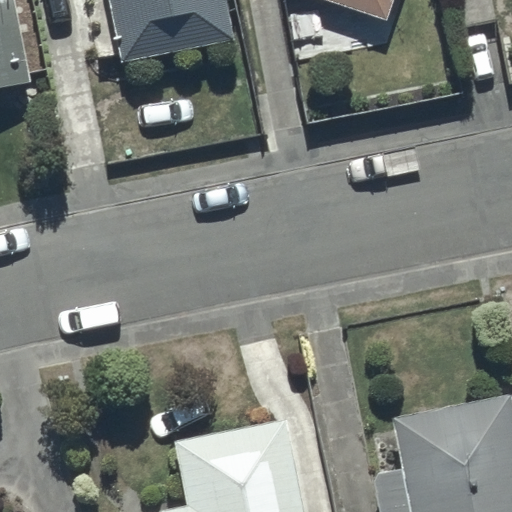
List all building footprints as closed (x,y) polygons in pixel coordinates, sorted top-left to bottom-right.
[(0,0),(0,99),(29,94),(11,0),(0,0)] [(224,0),(104,0),(120,74),(235,51),(224,0)] [(397,0),(286,0),(386,34),(397,0)] [(409,511),(511,511),(511,437),(504,403),(391,428),(409,511)] [(302,511),(283,414),(170,436),(185,511),(302,511)]
